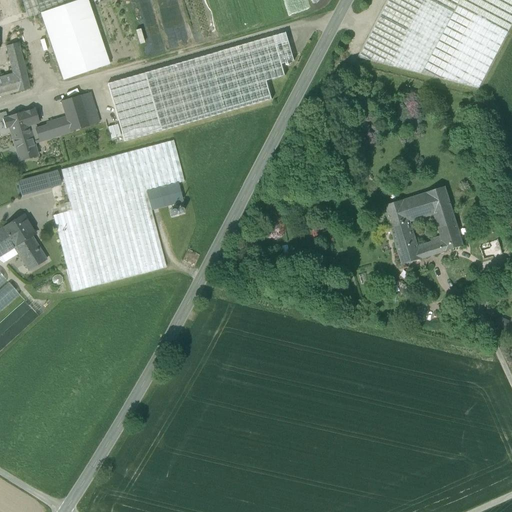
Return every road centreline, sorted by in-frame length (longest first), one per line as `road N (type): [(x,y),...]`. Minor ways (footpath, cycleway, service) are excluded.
road 1 (tertiary): [(64,511),(189,300),(347,0)]
road 2 (track): [(51,95),(322,18),(334,24)]
